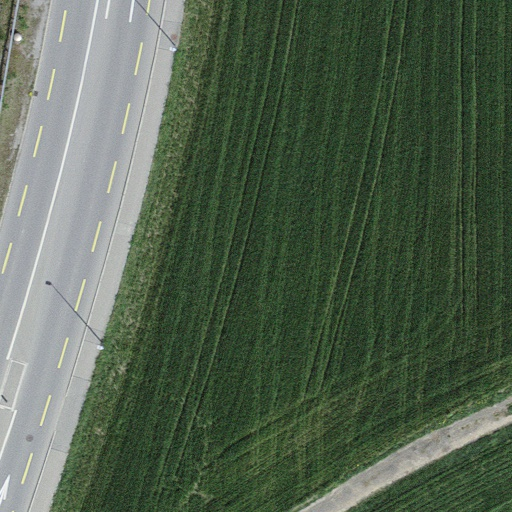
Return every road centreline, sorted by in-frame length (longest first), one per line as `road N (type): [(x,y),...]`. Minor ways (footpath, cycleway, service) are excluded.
road 1 (secondary): [(103,0),(0,420)]
road 2 (track): [(511,409),(318,511)]
